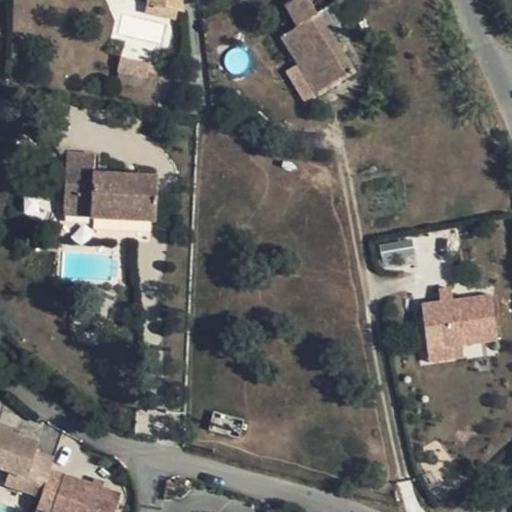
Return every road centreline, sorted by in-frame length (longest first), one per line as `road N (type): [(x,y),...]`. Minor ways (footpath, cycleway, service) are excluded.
road 1 (residential): [(357,511),(151,452)]
road 2 (residential): [(151,452),(0,378)]
